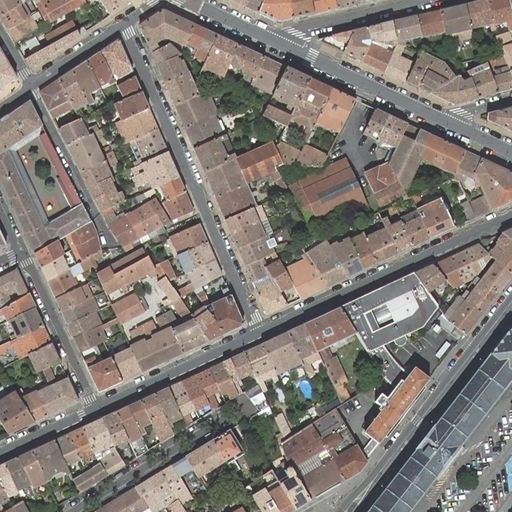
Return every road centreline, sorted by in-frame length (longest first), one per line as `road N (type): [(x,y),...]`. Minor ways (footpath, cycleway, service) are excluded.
road 1 (residential): [(123,24),(258,332)]
road 2 (tertiary): [(258,332),(511,215)]
road 3 (secondary): [(511,303),(348,511)]
road 4 (residential): [(72,511),(241,408)]
road 5 (tertiary): [(284,45),(453,124)]
road 6 (tertiary): [(96,408),(258,332)]
road 7 (residential): [(19,251),(96,408)]
road 8 (residential): [(30,86),(107,238)]
road 9 (residential): [(422,0),(309,26),(284,45)]
